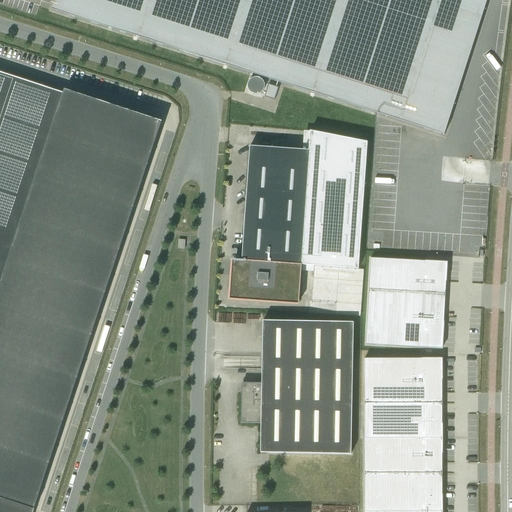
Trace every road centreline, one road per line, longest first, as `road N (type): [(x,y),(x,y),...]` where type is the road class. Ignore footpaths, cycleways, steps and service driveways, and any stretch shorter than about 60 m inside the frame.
road 1 (unclassified): [(200,142),(178,173),(66,511)]
road 2 (unclassified): [(200,142),(207,181),(196,511)]
road 3 (unclassified): [(0,26),(187,84),(204,107),(200,142)]
road 4 (tertiary): [(507,511),(511,284)]
